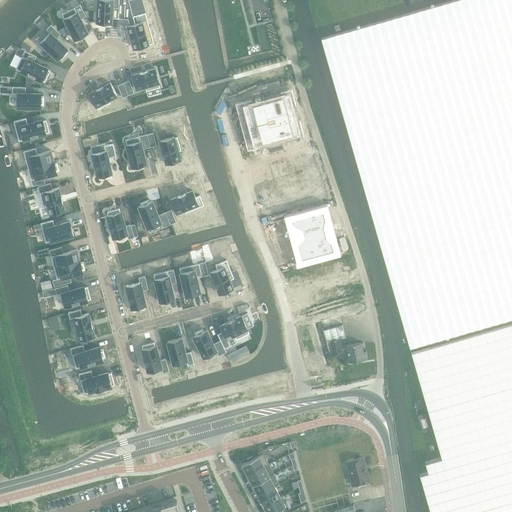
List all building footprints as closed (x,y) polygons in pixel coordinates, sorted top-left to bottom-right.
[(71,0),(68,2),(72,9),(80,4),(77,0),(71,0)] [(98,0),(97,22),(98,22),(98,25),(110,26),(110,23),(111,23),(112,7),(118,8),(118,0),(98,0)] [(118,0),(118,8),(117,18),(128,19),(130,25),(128,25),(134,48),(154,43),(141,0),(131,0),(129,1),(128,0),(118,0)] [(230,0),(235,17),(233,18),(244,59),(272,52),(265,23),(257,25),(250,0),(230,0)] [(511,0),(457,0),(448,3),(322,39),(390,276),(406,333),(410,347),(511,317),(511,0)] [(72,9),(62,14),(75,39),(88,32),(80,19),(86,16),(83,10),(80,4),(72,9)] [(50,32),(40,42),(57,59),(59,57),(61,59),(67,52),(65,50),(67,49),(56,38),(60,33),(51,24),(47,29),(50,32)] [(63,36),(71,32),(68,25),(57,30),(60,33),(63,36)] [(23,43),(21,48),(25,50),(29,52),(31,46),(23,43)] [(25,50),(16,69),(41,81),(42,80),(45,81),(50,70),(47,69),(48,68),(33,61),(36,56),(29,52),(25,50)] [(155,68),(132,75),(136,89),(145,86),(146,91),(160,87),(158,82),(159,82),(155,68)] [(30,87),(34,80),(26,76),(25,78),(25,87),(30,87)] [(129,80),(123,83),(128,95),(134,92),(129,80)] [(110,82),(89,93),(96,106),(97,106),(98,109),(110,102),(109,99),(117,95),(110,82)] [(123,83),(118,85),(122,97),(128,95),(123,83)] [(25,87),(12,87),(12,93),(17,93),(17,107),(41,107),(41,105),(43,105),(43,96),(41,96),(41,93),(25,93),(25,87)] [(252,103),(245,105),(255,143),(262,141),(267,140),(267,141),(270,152),(284,148),(280,136),(299,132),(289,93),(261,100),(252,103)] [(26,118),(13,121),(19,141),(46,133),(46,132),(49,131),(46,119),(43,120),(42,119),(28,123),(26,118)] [(153,133),(147,134),(150,147),(156,145),(153,133)] [(147,134),(125,139),(132,167),(146,164),(142,149),(150,147),(147,134)] [(174,137),(160,140),(166,163),(180,159),(178,151),(181,150),(177,136),(174,137)] [(105,150),(92,153),(97,176),(98,176),(99,179),(111,176),(111,173),(108,158),(116,156),(113,143),(105,145),(104,146),(105,150)] [(36,147),(23,151),(28,168),(54,161),(53,161),(50,150),(37,153),(36,147)] [(25,156),(23,151),(23,149),(13,151),(14,158),(25,156)] [(275,164),(271,165),(280,203),(311,196),(302,158),(288,161),(285,149),(273,152),(275,164)] [(54,161),(28,168),(33,186),(45,182),(44,177),(57,173),(56,171),(59,170),(56,162),(54,163),(54,161)] [(195,165),(185,168),(187,175),(197,172),(195,165)] [(51,183),(38,186),(43,206),(48,204),(50,214),(64,210),(62,202),(60,195),(58,187),(52,189),(51,183)] [(193,190),(171,199),(176,212),(184,209),(186,212),(204,205),(200,195),(195,197),(193,190)] [(141,205),(139,206),(148,228),(161,223),(162,227),(170,224),(165,212),(158,215),(152,201),(149,202),(148,199),(140,203),(141,205)] [(119,208),(107,211),(108,215),(107,215),(113,238),(127,234),(128,238),(134,236),(131,224),(125,226),(121,211),(120,211),(119,208)] [(171,209),(165,212),(170,224),(176,221),(171,209)] [(319,211),(291,219),(294,229),(294,230),(295,231),(296,231),(297,231),(299,239),(298,239),(297,241),(297,242),(297,243),(301,260),(304,259),(335,251),(332,241),(332,240),(331,240),(330,239),(329,239),(326,240),(319,213),(319,212),(319,211)] [(53,219),(40,222),(46,242),(73,235),(70,221),(55,225),(53,219)] [(62,246),(49,250),(54,267),(80,260),(79,260),(76,249),(63,252),(62,246)] [(203,253),(191,256),(193,264),(199,263),(205,261),(203,253)] [(57,279),(52,280),(54,286),(71,282),(69,276),(83,272),(82,270),(85,269),(82,261),(80,262),(80,260),(54,267),(57,279)] [(217,268),(210,271),(219,293),(233,288),(229,280),(234,278),(226,260),(215,264),(217,268)] [(205,261),(199,263),(202,276),(208,274),(205,261)] [(193,264),(179,268),(186,295),(200,292),(196,277),(202,276),(199,263),(193,264)] [(320,265),(296,271),(300,284),(313,281),(314,281),(315,284),(316,283),(319,297),(318,298),(321,310),(322,309),(323,312),(331,310),(330,307),(341,305),(339,295),(340,294),(337,285),(335,279),(340,278),(337,266),(321,269),(320,265)] [(173,269),(153,274),(160,301),(174,298),(170,283),(176,282),(173,269)] [(140,282),(126,285),(132,308),(133,308),(133,311),(145,308),(145,305),(146,305),(142,290),(148,288),(145,276),(139,277),(140,282)] [(67,285),(55,288),(56,294),(61,293),(65,306),(88,300),(87,299),(91,298),(87,286),(84,287),(84,286),(69,290),(67,285)] [(42,291),(44,297),(56,294),(55,288),(42,291)] [(247,304),(237,306),(240,312),(249,308),(247,304)] [(81,308),(68,312),(70,318),(74,317),(80,339),(86,338),(94,335),(92,328),(90,320),(88,313),(82,314),(81,308)] [(59,327),(56,315),(48,317),(51,329),(59,327)] [(223,331),(217,334),(220,340),(224,348),(230,345),(227,338),(234,335),(236,339),(249,333),(247,328),(248,328),(241,315),(220,325),(223,331)] [(511,511),(511,320),(424,346),(409,350),(440,456),(423,461),(425,471),(420,473),(430,511),(511,511)] [(342,324),(323,330),(326,340),(330,340),(339,338),(346,337),(342,324)] [(196,335),(193,336),(203,357),(216,351),(218,355),(226,352),(224,348),(220,340),(213,343),(206,330),(204,331),(203,329),(194,332),(196,335)] [(181,337),(167,341),(173,364),(186,360),(188,365),(194,363),(191,351),(185,353),(181,337)] [(349,361),(366,358),(365,351),(363,352),(361,342),(340,346),(339,338),(330,340),(332,352),(347,350),(349,361)] [(154,342),(142,345),(143,348),(142,348),(148,371),(162,368),(163,372),(169,371),(165,358),(159,360),(156,345),(155,345),(154,342)] [(81,345),(71,348),(76,368),(103,360),(103,358),(105,357),(103,349),(100,349),(100,347),(85,351),(83,345),(81,345)] [(249,353),(246,347),(228,355),(231,362),(249,353)] [(218,356),(223,365),(230,361),(226,352),(218,356)] [(91,370),(79,373),(84,393),(96,390),(104,388),(112,386),(111,385),(114,384),(111,372),(108,373),(108,372),(93,376),(91,370)] [(425,412),(418,414),(423,433),(431,430),(425,412)] [(248,461),(242,464),(247,475),(269,464),(263,453),(253,458),(252,456),(247,459),(248,461)] [(362,457),(345,462),(352,485),(363,481),(364,483),(366,482),(365,481),(369,480),(367,470),(365,470),(362,457)] [(269,464),(247,475),(252,485),(270,476),(270,477),(274,474),(269,464)] [(270,476),(252,485),(258,495),(275,486),(270,477),(270,476)] [(275,486),(258,495),(263,505),(280,496),(275,486)] [(280,496),(263,505),(266,511),(275,511),(288,506),(282,495),(280,496)] [(152,508),(138,511),(180,511),(177,500),(161,505),(162,509),(153,511),(152,508)]
